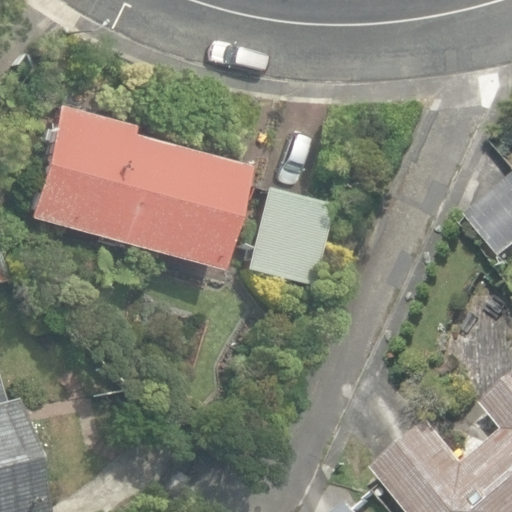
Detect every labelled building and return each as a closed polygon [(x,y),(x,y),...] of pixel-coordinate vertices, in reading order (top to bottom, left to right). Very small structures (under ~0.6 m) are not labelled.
[(22,220),(208,273),(239,168),(126,135),(128,127),(55,106),(22,220)] [(511,179),(468,216),(504,260),(511,252),(511,179)] [(239,271),(303,288),(325,206),(261,189),(239,271)] [(376,469),(411,511),(511,511),(511,383),(485,405),(507,432),(468,464),(432,422),(376,469)] [(0,511),(30,511),(1,401),(0,401),(0,511)] [(359,511),(352,502),(340,511),(359,511)]
